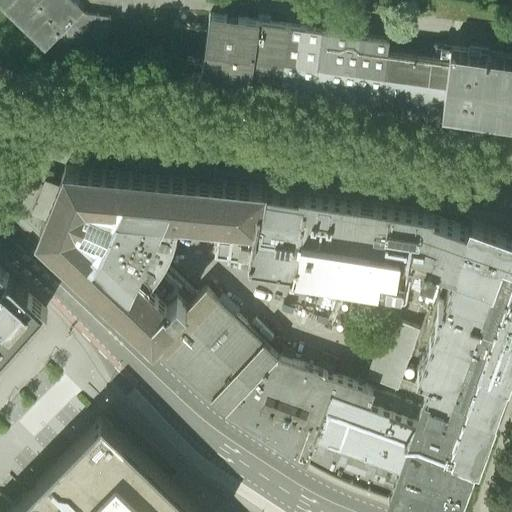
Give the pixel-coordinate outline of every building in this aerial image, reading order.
[(0,0),(45,44),(49,41),(78,10),(83,6),(76,0),(0,0)] [(505,7),(453,0),(442,0),(440,18),(503,26),(505,7)] [(85,16),(78,10),(49,41),(53,45),(106,48),(109,19),(85,16)] [(201,77),(442,110),(449,60),(434,58),(387,52),(389,41),(210,15),(201,77)] [(511,26),(504,25),(502,40),(511,41),(511,26)] [(488,44),(469,41),(468,51),(486,53),(488,44)] [(449,60),(450,49),(434,47),(434,48),(435,48),(434,58),(449,60)] [(511,57),(450,49),(449,60),(442,110),(442,112),(511,122),(511,57)] [(266,185),(267,182),(204,176),(64,162),(62,166),(50,196),(37,229),(36,230),(35,234),(153,345),(197,296),(162,264),(169,250),(175,233),(178,218),(199,219),(207,221),(253,226),(257,204),(263,205),(266,185)] [(286,188),(266,185),(263,205),(257,204),(253,226),(248,260),(279,266),(403,284),(408,256),(414,206),(299,188),(298,190),(286,188)] [(418,404),(278,354),(225,410),(309,465),(335,478),(386,497),(427,511),(457,511),(475,463),(478,464),(494,421),(511,370),(511,232),(495,226),(469,217),(466,224),(433,213),(433,209),(414,206),(408,256),(423,260),(419,272),(433,276),(437,265),(443,267),(453,271),(416,376),(427,380),(418,404)] [(253,226),(207,221),(206,229),(217,230),(214,256),(248,260),(253,226)] [(0,268),(0,285),(8,276),(0,268)] [(0,361),(26,332),(47,308),(31,294),(28,291),(25,292),(8,276),(0,285),(0,361)] [(204,390),(225,410),(278,354),(242,319),(206,286),(197,296),(153,345),(204,390)] [(398,388),(419,326),(386,313),(365,377),(398,388)] [(74,447),(27,494),(25,493),(18,486),(12,480),(0,491),(0,495),(13,508),(8,511),(201,511),(192,503),(191,501),(171,481),(166,476),(148,459),(147,458),(125,436),(117,427),(105,416),(74,447)]
